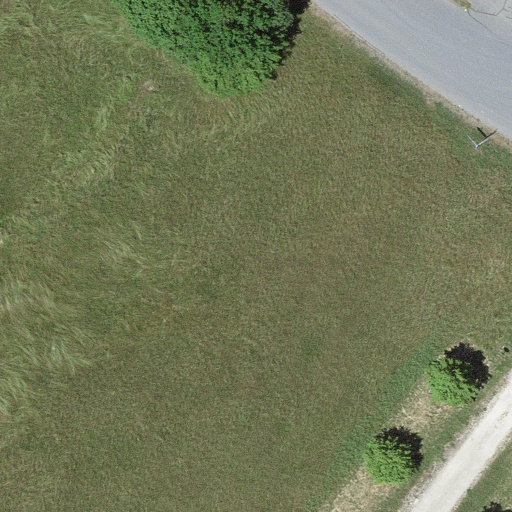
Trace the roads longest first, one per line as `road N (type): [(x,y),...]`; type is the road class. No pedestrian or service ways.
road 1 (unclassified): [(511,79),(383,0)]
road 2 (track): [(431,511),(511,403)]
